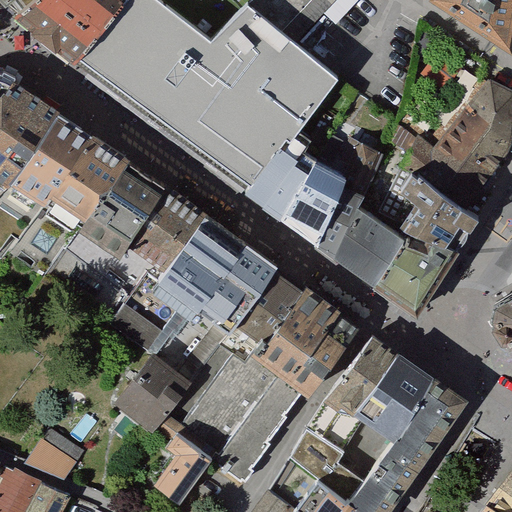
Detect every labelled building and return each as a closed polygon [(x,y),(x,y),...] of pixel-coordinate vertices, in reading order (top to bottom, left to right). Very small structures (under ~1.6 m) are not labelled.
[(11,0),(5,4),(16,14),(32,0),(11,0)] [(32,0),(16,14),(76,62),(81,56),(122,0),(32,0)] [(122,0),(81,56),(96,67),(135,96),(254,184),(259,188),(288,150),(344,76),(303,43),(253,3),(214,39),(164,0),(122,0)] [(255,0),(253,3),(303,43),(343,0),(255,0)] [(511,0),(438,0),(511,49),(511,0)] [(0,95),(15,76),(5,71),(0,70),(0,95)] [(0,95),(0,170),(14,181),(17,178),(65,105),(19,72),(15,76),(0,95)] [(420,171),(473,209),(511,155),(511,88),(494,80),(438,149),(423,136),(406,169),(417,176),(420,171)] [(65,105),(17,178),(50,201),(57,190),(98,127),(65,105)] [(136,153),(98,127),(57,190),(91,214),(131,160),(136,153)] [(347,186),(368,196),(387,156),(354,139),(345,161),(352,166),(347,186)] [(259,188),(254,184),(249,194),(286,222),(315,173),(299,163),(303,159),(288,150),(259,188)] [(131,160),(91,214),(85,224),(127,254),(134,243),(172,187),(131,160)] [(416,232),(453,247),(467,226),(477,233),(487,219),(473,209),(420,171),(417,176),(405,192),(423,205),(407,226),(416,232)] [(315,173),(286,222),(321,247),(346,189),(334,181),(331,184),(315,173)] [(176,181),(172,187),(134,243),(171,271),(176,264),(216,209),(176,181)] [(346,189),(321,247),(339,260),(364,208),(370,197),(368,196),(347,186),(346,189)] [(364,208),(339,260),(380,289),(411,240),(364,208)] [(255,239),(216,209),(176,264),(215,291),(251,242),(255,239)] [(411,240),(380,289),(424,320),(467,253),(453,247),(416,232),(411,240)] [(251,242),(215,291),(203,308),(237,333),(245,323),(286,268),(251,242)] [(151,268),(110,321),(155,356),(162,361),(167,355),(203,308),(151,268)] [(312,287),(286,268),(245,323),(267,340),(274,345),(312,287)] [(316,280),(312,287),(274,345),(267,340),(259,349),(311,388),(319,394),(344,362),(323,347),(348,311),(352,306),(316,280)] [(492,344),(496,344),(498,347),(511,350),(511,286),(485,304),(481,319),(483,323),(481,327),(492,344)] [(368,327),(348,311),(323,347),(344,362),(368,327)] [(364,412),(408,352),(381,333),(331,401),(348,411),(352,406),(361,413),(364,412)] [(224,453),(219,460),(250,483),(252,480),(254,481),(262,471),(259,469),(278,443),(275,441),(294,416),(292,414),(311,388),(259,349),(250,361),(240,354),(187,424),(224,453)] [(374,480),(359,501),(373,511),(401,511),(479,398),(410,349),(408,352),(364,412),(404,439),(374,480)] [(155,356),(118,402),(159,433),(164,429),(175,415),(202,381),(167,355),(162,361),(155,356)] [(180,453),(159,481),(187,504),(219,460),(224,453),(187,424),(175,415),(164,429),(176,440),(172,445),(180,453)] [(29,463),(69,481),(89,453),(54,428),(29,463)] [(295,460),(327,483),(329,480),(332,482),(346,462),(353,452),(313,428),(295,460)] [(346,462),(332,482),(359,501),(374,480),(346,462)] [(0,491),(0,511),(30,511),(47,483),(19,467),(18,471),(8,466),(3,477),(6,479),(0,491)] [(511,511),(511,466),(486,501),(506,511),(511,511)] [(373,511),(359,501),(332,482),(329,480),(327,483),(303,511),(299,511),(275,493),(260,511),(373,511)] [(47,483),(30,511),(66,511),(76,496),(47,483)] [(506,511),(486,501),(478,511),(506,511)]
